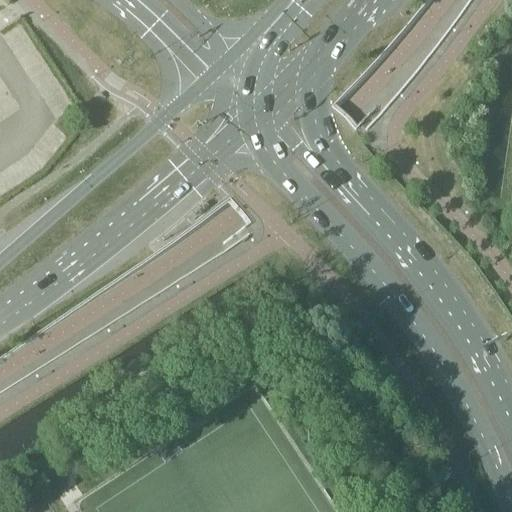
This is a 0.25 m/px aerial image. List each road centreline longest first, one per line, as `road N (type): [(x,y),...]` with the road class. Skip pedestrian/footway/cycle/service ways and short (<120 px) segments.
road 1 (secondary): [(244,129),(412,321),(454,386),(507,511)]
road 2 (secondary): [(511,439),(442,309),(384,223),(270,104)]
road 3 (secondary): [(0,319),(244,129)]
road 4 (secondary): [(171,114),(0,262)]
road 5 (secondary): [(270,104),(373,0)]
